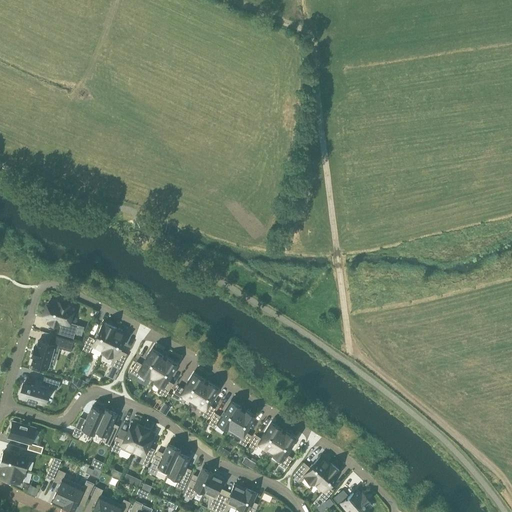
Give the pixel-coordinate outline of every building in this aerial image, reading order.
[(49,320),(49,322),(63,327),(61,334),(73,338),(77,324),(69,322),(72,312),(69,311),(70,306),(57,302),(55,307),(47,304),(43,318),(49,320)] [(101,354),(102,354),(115,327),(105,323),(105,324),(103,323),(95,339),(89,336),(83,349),(89,352),(92,346),(103,351),(101,354)] [(115,327),(102,354),(113,359),(111,364),(119,368),(126,354),(118,349),(125,334),(114,328),(115,327)] [(74,341),(52,334),(49,344),(38,341),(36,347),(34,346),(31,357),(33,357),(32,364),(47,368),(52,352),(57,353),(59,348),(71,351),(74,341)] [(136,375),(138,371),(151,379),(163,358),(161,357),(162,355),(152,349),(142,365),(136,361),(130,372),(136,375)] [(166,360),(163,358),(151,379),(163,386),(159,392),(165,396),(172,384),(167,380),(177,364),(167,358),(166,360)] [(192,403),(205,383),(202,381),(203,379),(194,373),(184,389),(178,386),(172,396),(177,399),(180,395),(192,403)] [(19,397),(27,399),(26,402),(35,404),(35,402),(43,404),(48,387),(58,389),(60,381),(44,376),(42,384),(36,382),(35,386),(24,383),(19,397)] [(207,384),(205,383),(192,403),(204,411),(202,414),(208,418),(214,408),(208,404),(218,388),(208,382),(207,384)] [(217,423),(229,431),(242,410),(239,409),(240,407),(231,401),(221,417),(215,413),(209,423),(215,427),(217,423)] [(81,431),(93,436),(105,409),(105,408),(103,411),(92,407),(86,420),(80,417),(72,434),(79,437),(81,431)] [(115,432),(109,429),(116,414),(105,409),(93,436),(95,433),(105,437),(103,442),(110,445),(115,432)] [(244,412),(242,410),(229,431),(241,438),(239,442),(245,446),(251,435),(245,432),(255,416),(245,410),(244,412)] [(35,428),(12,421),(8,437),(29,443),(27,449),(41,453),(43,447),(31,443),(35,428)] [(120,448),(131,453),(143,427),(138,424),(137,426),(131,423),(124,440),(117,437),(112,450),(118,452),(120,448)] [(257,445),(270,453),(282,432),(280,430),(281,429),(271,423),(261,439),(256,435),(249,445),(255,449),(257,445)] [(148,429),(143,427),(131,453),(132,453),(133,451),(143,456),(140,462),(147,466),(154,449),(148,446),(154,433),(148,431),(148,429)] [(285,434),(282,432),(270,453),(282,460),(279,464),(285,468),(292,457),(286,454),(296,438),(286,432),(285,434)] [(171,476),(183,449),(171,444),(164,460),(158,458),(153,469),(160,472),(161,468),(172,472),(170,476),(171,476)] [(185,450),(183,449),(171,476),(182,481),(180,486),(186,488),(191,478),(192,479),(192,477),(187,474),(194,458),(183,453),(185,450)] [(3,451),(0,462),(0,463),(25,470),(24,469),(27,458),(32,460),(34,454),(22,451),(21,456),(3,451)] [(305,477),(313,484),(331,463),(330,462),(329,463),(320,456),(310,468),(303,462),(293,474),(300,480),(304,475),(306,476),(305,477)] [(251,460),(247,466),(254,470),(258,464),(251,460)] [(25,470),(0,463),(1,464),(0,465),(0,476),(17,481),(16,484),(21,487),(23,482),(22,482),(25,470)] [(339,470),(331,463),(313,484),(314,483),(323,491),(318,496),(324,501),(335,487),(330,483),(339,472),(338,471),(339,470)] [(50,467),(46,475),(52,478),(56,470),(50,467)] [(203,493),(203,494),(213,473),(202,468),(196,481),(192,479),(191,478),(186,488),(183,495),(190,499),(198,490),(203,493)] [(62,505),(63,505),(73,482),(63,477),(65,472),(59,470),(54,480),(60,483),(53,499),(63,504),(62,505)] [(207,508),(215,511),(223,494),(217,492),(223,479),(213,474),(213,473),(203,494),(209,496),(207,508)] [(83,487),(73,482),(63,505),(74,510),(81,493),(88,496),(94,483),(87,480),(83,487)] [(228,497),(223,494),(215,511),(216,511),(225,511),(230,506),(236,509),(245,488),(245,489),(234,484),(228,497)] [(91,511),(104,511),(111,499),(100,494),(102,490),(96,487),(91,498),(97,500),(91,511)] [(139,487),(136,493),(142,496),(144,490),(139,487)] [(254,511),(256,508),(250,506),(256,493),(245,488),(236,509),(237,508),(242,510),(241,511),(254,511)] [(364,503),(368,500),(362,492),(356,497),(353,492),(347,497),(346,496),(347,494),(343,489),(333,497),(337,503),(339,501),(348,511),(363,511),(367,509),(364,505),(365,504),(364,503)] [(324,501),(323,501),(327,506),(333,502),(329,497),(324,501)] [(121,504),(111,499),(104,511),(118,511),(119,510),(122,511),(125,511),(130,502),(124,499),(121,504)] [(142,511),(139,510),(142,503),(135,500),(129,511),(142,511)]
